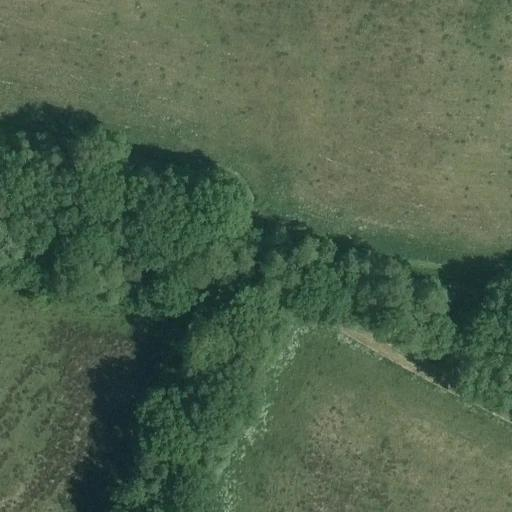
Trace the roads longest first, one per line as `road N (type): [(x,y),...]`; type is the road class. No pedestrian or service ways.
road 1 (track): [(234,207),(247,231),(249,286),(276,290),(341,322),(511,430)]
road 2 (track): [(0,131),(185,173),(222,191),(234,207)]
road 3 (track): [(249,286),(167,487)]
